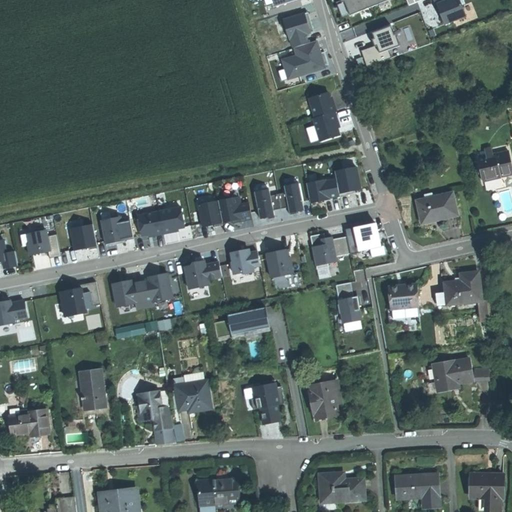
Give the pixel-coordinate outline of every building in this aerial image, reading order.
[(341,0),(342,3),(345,2),(350,15),(388,0),(341,0)] [(434,0),(445,25),(466,16),(459,0),(434,0)] [(291,39),(294,48),(310,43),(307,34),(314,32),(311,20),(307,21),(305,14),(284,20),(282,22),(284,28),(286,29),(290,39),(291,39)] [(363,51),(369,66),(407,51),(396,24),(374,32),(379,45),(363,51)] [(317,41),(295,48),(297,56),(283,60),(289,79),(300,76),(299,74),(303,73),(304,75),(325,68),(325,66),(329,64),(325,52),(321,53),(317,41)] [(310,98),(316,118),(337,111),(334,103),(332,104),(331,99),(329,92),(310,98)] [(335,112),(314,119),(321,141),(340,136),(337,126),(336,122),(338,121),(335,112)] [(477,150),(479,157),(486,155),(485,149),(477,150)] [(486,155),(479,157),(485,182),(493,180),(502,177),(511,174),(511,159),(510,150),(496,154),(496,153),(486,155)] [(335,172),(337,179),(340,196),(340,197),(348,196),(348,194),(352,194),(355,193),(354,190),(361,189),(357,167),(335,172)] [(326,180),(307,184),(311,203),(326,200),(330,199),(329,198),(340,196),(337,179),(326,181),(326,180)] [(270,189),(255,192),(260,219),(269,217),(275,216),(274,210),(289,207),(290,213),(294,212),(305,210),(299,183),(285,186),(286,193),(271,196),(270,189)] [(434,196),(426,198),(418,200),(424,224),(441,220),(460,215),(455,192),(434,196)] [(239,196),(219,201),(223,223),(239,220),(240,221),(244,220),(253,218),(249,203),(241,204),(239,196)] [(219,201),(199,205),(203,227),(215,225),(215,227),(218,226),(223,225),(219,201)] [(181,207),(160,212),(164,234),(172,232),(172,230),(176,229),(185,227),(181,207)] [(156,235),(164,234),(160,212),(138,216),(142,236),(150,234),(155,233),(156,235)] [(121,217),(102,221),(107,246),(117,244),(117,242),(126,240),(134,238),(130,219),(122,220),(121,217)] [(93,224),(71,228),(76,250),(85,248),(89,247),(90,250),(98,248),(93,224)] [(346,229),(347,235),(360,232),(359,228),(370,225),(370,224),(358,226),(346,229)] [(347,235),(347,237),(351,253),(351,254),(361,252),(360,250),(381,245),(376,224),(370,225),(359,228),(360,232),(347,235)] [(29,245),(31,255),(42,253),(42,250),(45,250),(46,252),(49,252),(50,258),(62,256),(57,234),(48,236),(47,230),(29,234),(31,245),(29,245)] [(325,234),(312,236),(318,269),(330,267),(329,263),(338,261),(337,256),(351,253),(347,237),(333,239),(333,237),(329,238),(326,238),(325,234)] [(4,240),(0,240),(0,264),(1,264),(4,264),(5,269),(18,266),(15,251),(7,253),(4,240)] [(277,251),(267,253),(272,278),(294,273),(291,257),(288,258),(287,249),(277,251)] [(233,262),(232,262),(235,274),(244,272),(244,274),(254,272),(253,267),(261,265),(258,251),(250,253),(249,250),(241,252),(241,251),(232,253),(233,262)] [(195,265),(185,267),(190,289),(210,285),(209,280),(222,277),(219,262),(206,265),(205,262),(195,265)] [(150,279),(141,281),(146,307),(155,305),(155,302),(173,299),(168,273),(158,275),(159,277),(150,279)] [(481,300),(482,300),(479,273),(469,274),(461,274),(462,281),(445,283),(446,292),(436,293),(437,305),(481,300)] [(76,291),(61,294),(65,315),(78,312),(78,314),(88,312),(86,307),(101,304),(97,281),(80,285),(81,290),(76,291)] [(113,284),(118,307),(136,303),(137,309),(146,307),(141,281),(133,283),(124,284),(123,282),(113,284)] [(351,282),(336,285),(340,304),(338,304),(340,313),(342,313),(344,323),(361,319),(362,319),(358,296),(353,297),(350,282),(351,282)] [(403,286),(390,288),(392,309),(420,306),(417,285),(403,286)] [(492,320),(489,299),(482,300),(481,300),(483,320),(492,320)] [(0,302),(0,325),(15,323),(15,319),(28,317),(25,301),(11,304),(11,300),(0,302)] [(266,306),(228,314),(229,320),(215,323),(218,337),(270,327),(266,306)] [(363,328),(361,319),(344,323),(342,313),(340,313),(337,313),(341,332),(363,328)] [(156,329),(155,322),(146,323),(148,330),(156,329)] [(131,335),(129,327),(116,329),(118,338),(131,335)] [(98,334),(99,344),(108,343),(106,333),(98,334)] [(455,360),(434,364),(439,390),(452,388),(460,387),(459,383),(473,380),(470,359),(455,362),(455,360)] [(487,362),(475,363),(475,372),(488,371),(487,362)] [(96,410),(107,408),(102,370),(81,373),(86,411),(96,410)] [(185,384),(205,381),(204,373),(184,376),(185,384)] [(309,379),(311,386),(322,383),(320,376),(309,379)] [(277,405),(279,404),(279,402),(281,399),(284,398),(282,386),(277,387),(275,379),(264,382),(265,385),(254,387),(256,398),(252,399),(254,409),(261,408),(264,424),(281,421),(277,405)] [(186,388),(176,390),(179,411),(188,410),(189,413),(200,411),(212,410),(208,381),(205,381),(185,384),(186,388)] [(322,383),(311,386),(312,390),(310,390),(315,412),(316,412),(317,417),(329,415),(338,413),(336,402),(341,401),(337,381),(322,383)] [(172,416),(171,407),(163,408),(160,392),(160,391),(149,393),(150,396),(139,398),(140,406),(137,406),(139,422),(147,421),(149,419),(153,418),(155,431),(166,430),(174,429),(173,426),(172,416)] [(168,391),(160,392),(163,408),(171,407),(168,391)] [(22,415),(12,417),(14,435),(32,432),(33,436),(41,435),(51,433),(48,411),(29,413),(29,410),(22,411),(22,415)] [(182,424),(173,426),(174,429),(176,442),(184,441),(182,424)] [(343,471),(319,473),(321,500),(365,497),(363,477),(351,477),(344,478),(343,471)] [(417,473),(396,474),(397,496),(423,494),(424,505),(439,504),(437,471),(417,473)] [(487,472),(470,471),(470,494),(481,494),(481,508),(499,508),(500,495),(502,495),(503,472),(487,472)] [(218,480),(198,482),(199,505),(239,503),(237,479),(218,480)] [(101,494),(103,511),(140,511),(137,490),(117,492),(101,494)] [(77,511),(76,498),(57,501),(58,509),(53,509),(48,510),(48,511),(77,511)]
